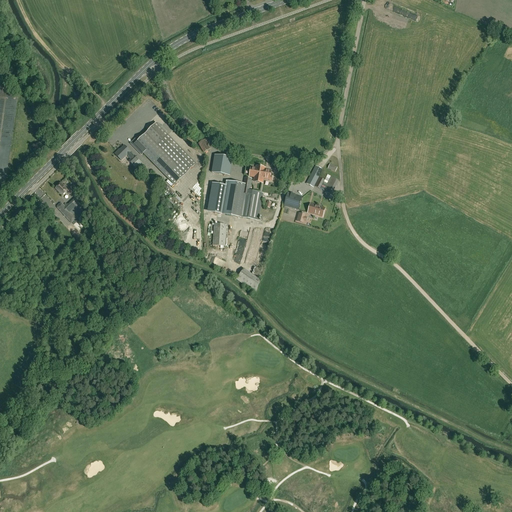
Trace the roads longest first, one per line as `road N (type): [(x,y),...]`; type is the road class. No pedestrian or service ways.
road 1 (secondary): [(0,213),(159,57),(203,30),(284,0)]
road 2 (track): [(511,385),(352,229),(338,145)]
road 3 (unclassified): [(338,145),(364,0)]
